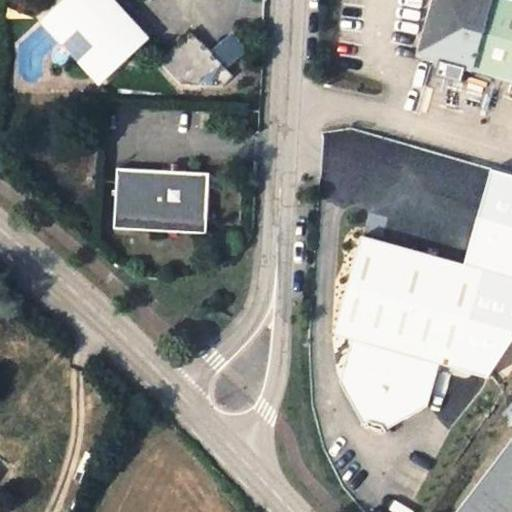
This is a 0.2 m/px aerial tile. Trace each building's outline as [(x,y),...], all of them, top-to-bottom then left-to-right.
[(95,3),(98,0),(46,0),(27,18),(29,21),(45,37),(47,40),(60,28),(71,28),(82,40),(83,48),(66,62),(85,82),(129,42),(168,85),(207,87),(217,77),(177,33),(154,52),(121,17),(114,24),(95,3)] [(121,17),(104,0),(98,0),(95,3),(114,24),(121,17)] [(427,0),(428,1),(419,41),(412,45),(428,66),(434,63),(441,64),(511,80),(511,4),(493,0),(427,0)] [(47,40),(66,62),(83,48),(82,40),(71,28),(60,28),(47,40)] [(480,270),(453,369),(485,378),(511,338),(511,176),(492,170),(466,266),(480,270)] [(193,184),(103,179),(99,241),(189,245),(193,184)] [(330,336),(347,342),(336,384),(360,427),(381,431),(422,407),(435,365),(453,369),(480,270),(466,266),(357,237),(330,336)] [(511,511),(511,427),(448,511),(511,511)]
